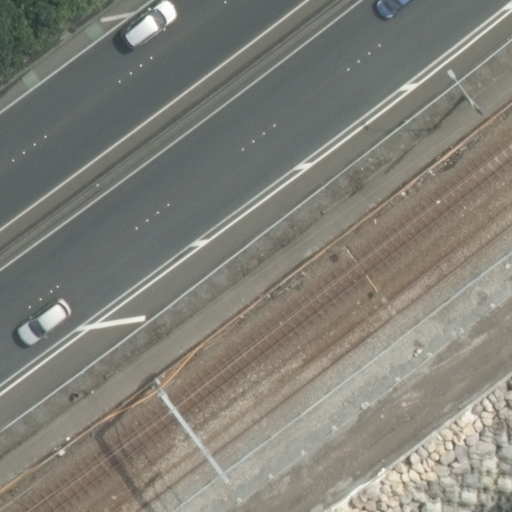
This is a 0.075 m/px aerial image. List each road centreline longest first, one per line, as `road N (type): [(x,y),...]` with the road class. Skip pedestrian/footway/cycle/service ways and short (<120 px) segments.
road 1 (trunk): [(435,0),(0,321)]
road 2 (trunk): [(0,190),(249,0)]
